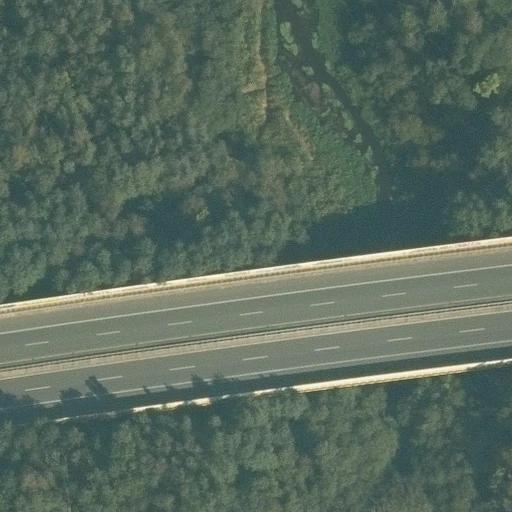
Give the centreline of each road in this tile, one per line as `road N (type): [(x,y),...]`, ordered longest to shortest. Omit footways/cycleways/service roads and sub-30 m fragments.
road 1 (motorway): [(0,406),(511,340)]
road 2 (motorway): [(511,296),(0,361)]
